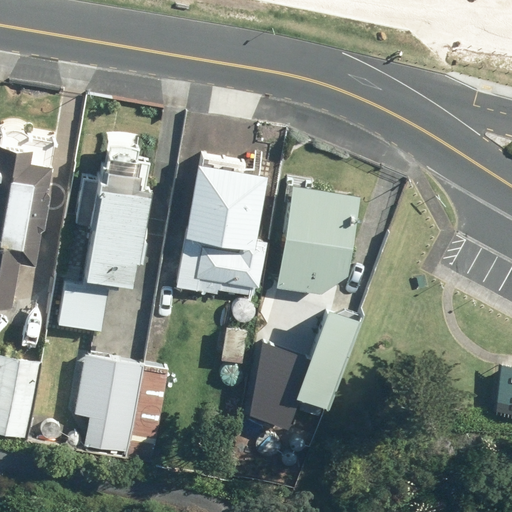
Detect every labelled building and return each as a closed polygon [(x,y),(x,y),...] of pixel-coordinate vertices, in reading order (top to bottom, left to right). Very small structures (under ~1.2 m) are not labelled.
[(0,301),(11,304),(20,259),(34,262),(41,227),(44,225),(50,194),(46,187),(51,163),(31,159),(33,150),(0,142),(0,301)] [(198,160),(177,284),(197,287),(193,306),(213,310),(216,291),(218,291),(219,287),(253,293),(255,285),(260,286),(268,238),(259,236),(269,172),(198,160)] [(133,283),(151,192),(136,189),(139,173),(104,167),(102,178),(86,175),(77,222),(97,226),(88,268),(70,264),(59,320),(100,328),(110,279),(133,283)] [(361,193),(293,182),(277,285),(345,295),(361,193)] [(331,305),(296,393),(328,406),(363,318),(358,316),(360,310),(338,302),(336,307),(331,305)] [(228,326),(223,358),(240,360),(245,329),(228,326)] [(0,432),(27,437),(41,358),(0,350),(0,432)] [(93,412),(88,443),(122,448),(121,457),(153,461),(168,364),(89,352),(82,398),(105,401),(103,414),(93,412)] [(511,366),(502,365),(494,415),(511,418),(511,366)] [(306,410),(303,425),(318,428),(321,413),(306,410)]
